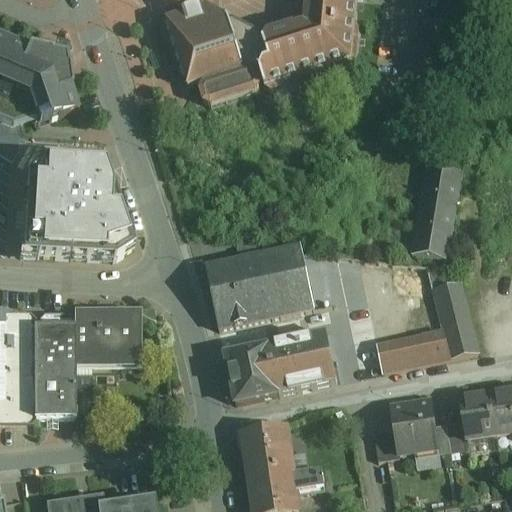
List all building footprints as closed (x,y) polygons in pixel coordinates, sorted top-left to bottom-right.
[(304,0),(304,11),(307,11),(306,30),(296,33),(294,32),(268,40),(267,43),(234,26),(230,27),(229,26),(205,13),(167,25),(188,91),(203,87),(204,89),(201,96),(204,108),(211,111),(256,97),(258,96),(261,90),(264,89),(266,94),(272,98),(273,97),(279,100),(295,95),(298,89),(302,87),(302,88),(357,71),(359,36),(355,30),(357,0),(304,0)] [(449,27),(424,25),(420,77),(444,79),(449,27)] [(27,56),(0,43),(0,86),(30,99),(36,118),(39,128),(76,116),(69,95),(72,94),(69,72),(68,72),(66,62),(50,58),(51,57),(29,52),(27,56)] [(30,99),(0,86),(0,120),(12,126),(36,118),(30,99)] [(438,116),(411,114),(387,122),(392,134),(412,126),(436,129),(438,116)] [(0,156),(20,157),(20,137),(0,136),(0,156)] [(27,179),(23,260),(115,265),(134,253),(120,215),(111,214),(112,194),(104,172),(40,167),(27,179)] [(462,177),(428,172),(413,258),(448,264),(462,177)] [(304,257),(286,255),(269,259),(282,321),(281,322),(296,319),(297,319),(297,318),(315,314),(310,287),(304,257)] [(379,266),(304,257),(310,287),(376,292),(379,266)] [(269,259),(207,271),(221,335),(281,322),(282,321),(269,259)] [(428,271),(379,266),(376,292),(390,294),(426,299),(435,300),(429,276),(428,271)] [(442,274),(429,276),(435,300),(436,300),(434,294),(446,291),(442,274)] [(461,288),(446,291),(434,294),(436,300),(451,364),(479,358),(461,288)] [(435,300),(426,299),(431,338),(427,339),(422,347),(427,369),(451,364),(436,300),(435,300)] [(315,314),(297,318),(297,319),(296,319),(301,345),(327,340),(325,331),(349,326),(345,307),(315,314)] [(137,318),(74,319),(74,320),(74,336),(75,336),(75,367),(137,367),(137,318)] [(0,426),(29,427),(34,422),(34,336),(34,328),(29,322),(12,322),(9,319),(0,319),(0,426)] [(74,320),(44,320),(40,324),(40,336),(74,336),(74,320)] [(349,326),(325,331),(327,340),(351,336),(349,326)] [(40,336),(34,336),(34,422),(47,422),(47,428),(58,428),(58,422),(76,422),(76,416),(75,416),(75,367),(75,336),(74,336),(40,336)] [(301,345),(269,352),(280,400),(337,388),(327,340),(301,345)] [(422,347),(379,360),(383,377),(385,378),(427,369),(422,347)] [(269,352),(226,361),(237,409),(280,400),(269,352)] [(511,395),(490,399),(497,442),(511,440),(511,395)] [(490,399),(461,403),(465,427),(468,447),(469,447),(497,442),(490,399)] [(431,407),(392,413),(396,438),(399,461),(400,461),(438,455),(435,432),(431,407)] [(465,427),(447,430),(451,458),(470,455),(469,447),(468,447),(465,427)] [(447,430),(435,432),(438,455),(438,459),(451,458),(447,430)] [(287,432),(241,439),(251,511),(298,511),(296,496),(325,492),(324,484),(325,484),(324,481),(323,481),(322,475),(294,479),(287,432)] [(396,438),(384,439),(388,465),(400,463),(400,461),(399,461),(396,438)] [(384,439),(375,441),(379,466),(388,465),(384,439)] [(102,501),(46,509),(46,511),(103,511),(104,511),(102,501)]
